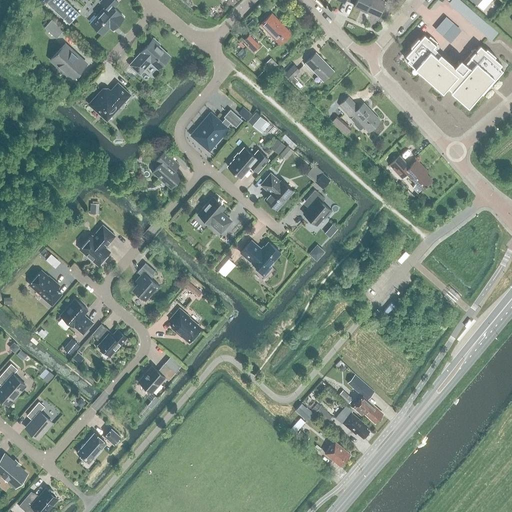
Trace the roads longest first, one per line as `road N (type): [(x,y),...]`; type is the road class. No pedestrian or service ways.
road 1 (primary): [(334,511),(511,301)]
road 2 (residential): [(44,464),(142,352),(140,329),(99,291)]
road 3 (residential): [(99,291),(205,168)]
road 4 (residential): [(205,168),(178,136),(227,66),(205,47)]
road 5 (residential): [(452,155),(376,73),(369,55)]
